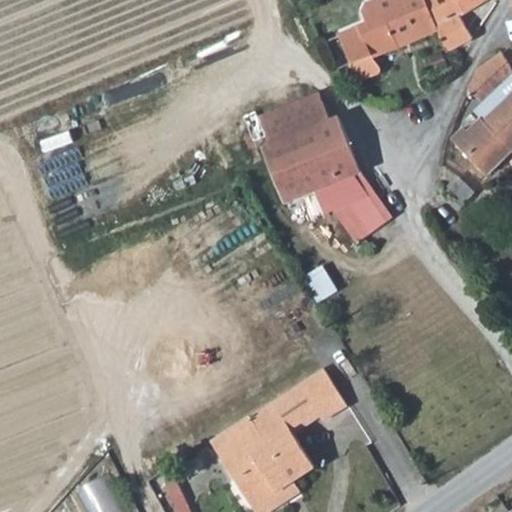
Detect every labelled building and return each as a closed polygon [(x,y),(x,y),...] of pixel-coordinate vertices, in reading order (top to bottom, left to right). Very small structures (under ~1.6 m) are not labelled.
[(385,69),(377,54),(439,30),(427,0),(380,0),(374,3),(372,4),(369,8),(366,14),(370,22),(342,34),(353,63),(351,64),(359,81),(385,69)] [(427,0),(439,30),(448,52),(473,38),(460,15),(485,0),(427,0)] [(511,67),(504,52),(480,67),(469,90),(484,102),(511,77),(511,67)] [(484,120),(511,95),(511,77),(484,102),(475,110),(484,120)] [(336,181),(364,170),(342,115),(333,118),(322,91),(263,114),(274,142),(265,145),(287,200),(336,181)] [(487,176),(511,152),(511,95),(484,120),(458,143),(487,176)] [(397,213),(364,170),(336,181),(338,183),(325,193),(362,241),(397,213)] [(309,277),(325,301),(343,289),(328,265),(309,277)] [(327,366),(261,407),(213,436),(261,510),(301,484),(297,478),(319,465),(286,410),(311,395),(326,419),(351,404),(327,366)] [(96,511),(133,511),(117,472),(85,486),(96,511)] [(167,485),(157,491),(164,503),(174,498),(167,485)] [(181,511),(174,498),(164,503),(168,511),(181,511)]
